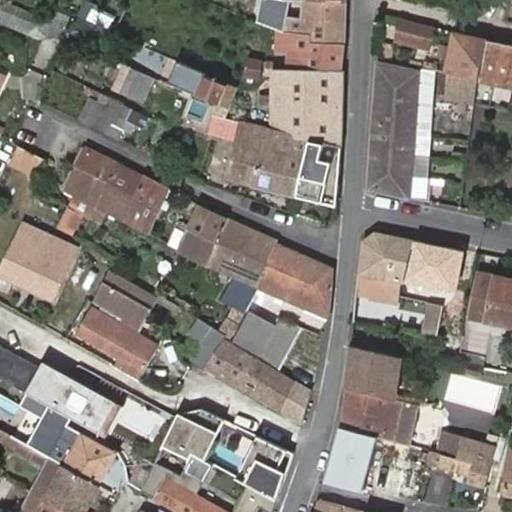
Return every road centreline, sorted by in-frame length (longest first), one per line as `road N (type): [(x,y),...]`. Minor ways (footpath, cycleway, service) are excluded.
road 1 (residential): [(349,244),(221,205),(65,128),(42,132)]
road 2 (residential): [(294,511),(337,348),(349,244)]
road 3 (residential): [(351,209),(363,0)]
road 4 (residential): [(351,209),(511,239)]
